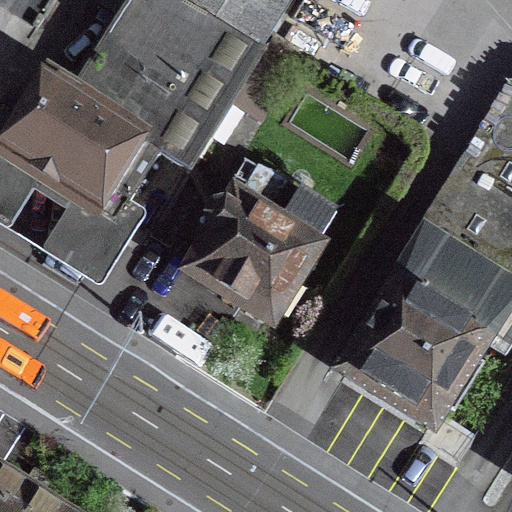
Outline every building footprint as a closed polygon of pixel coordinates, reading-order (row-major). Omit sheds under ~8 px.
[(190,176),(236,102),(263,58),(267,52),(260,47),(184,0),(132,0),(72,97),(50,84),(12,146),(4,159),(115,226),(128,204),(158,156),(190,176)] [(184,0),(260,47),(289,0),(184,0)] [(287,74),(263,58),(236,102),(260,117),(287,74)] [(431,239),(511,289),(511,109),(476,168),(431,239)] [(4,159),(12,146),(0,139),(0,229),(8,235),(34,193),(66,214),(41,255),(100,292),(147,216),(128,204),(115,226),(4,159)] [(260,170),(238,205),(315,253),(337,218),(260,170)] [(214,213),(202,231),(214,239),(192,275),(272,325),(316,253),(315,253),(238,205),(236,203),(230,212),(226,210),(214,213)] [(503,352),(511,337),(511,289),(431,239),(347,373),(432,426),(485,340),(503,352)] [(0,511),(57,511),(0,475),(0,511)]
